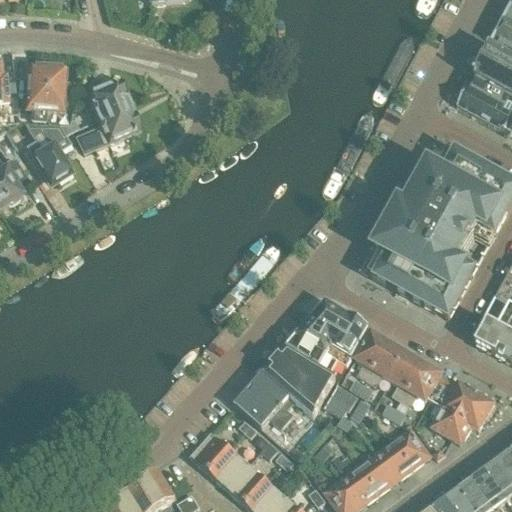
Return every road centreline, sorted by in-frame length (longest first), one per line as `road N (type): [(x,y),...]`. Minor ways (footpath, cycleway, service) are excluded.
road 1 (residential): [(0,272),(186,148),(224,79)]
road 2 (residential): [(162,445),(318,276)]
road 3 (residential): [(224,79),(101,43),(0,35)]
road 4 (residential): [(318,276),(421,113)]
road 5 (residential): [(318,276),(451,355)]
road 6 (residential): [(401,511),(511,430)]
road 7 (residential): [(480,0),(421,113)]
road 8 (residential): [(511,247),(451,355)]
road 9 (residential): [(162,445),(60,511)]
